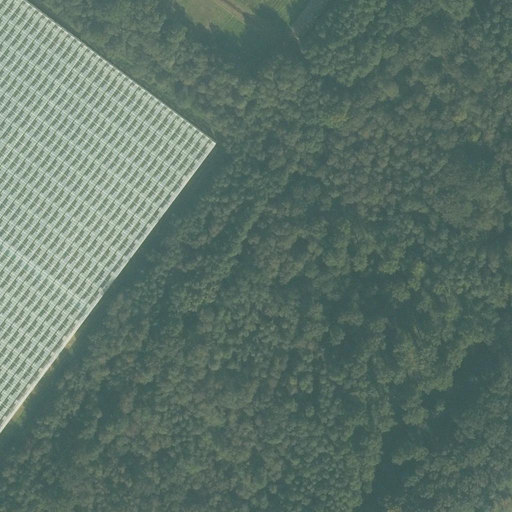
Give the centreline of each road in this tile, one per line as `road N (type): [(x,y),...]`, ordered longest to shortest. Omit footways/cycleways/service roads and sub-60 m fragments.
road 1 (track): [(34,511),(125,422),(274,197),(429,0)]
road 2 (track): [(511,341),(408,470)]
